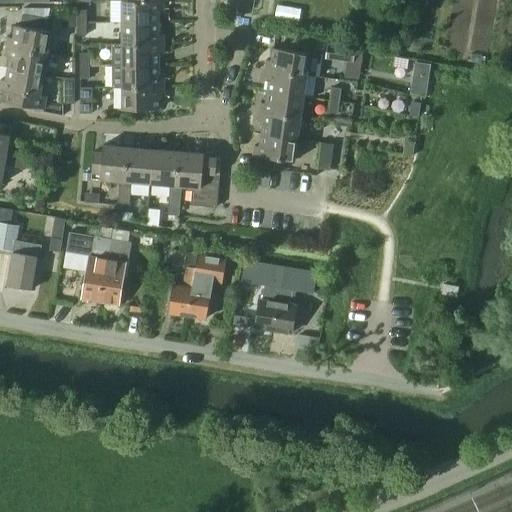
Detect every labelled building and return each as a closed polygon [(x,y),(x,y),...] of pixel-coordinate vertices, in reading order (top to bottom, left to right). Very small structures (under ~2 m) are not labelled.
[(121,0),(122,21),(159,21),(159,10),(164,10),(164,1),(163,0),(147,0),(130,1),(130,0),(121,0)] [(77,10),(77,21),(87,21),(87,10),(77,10)] [(63,13),(62,28),(76,28),(76,13),(63,13)] [(7,46),(48,53),(52,31),(46,30),(48,19),(22,14),(20,26),(15,25),(13,37),(8,36),(7,46)] [(87,21),(77,21),(77,36),(87,36),(87,21)] [(159,34),(159,21),(122,21),(122,43),(164,43),(164,34),(159,34)] [(112,43),(112,65),(159,65),(159,53),(164,53),(164,43),(122,43),(112,43)] [(329,45),(327,58),(353,62),(353,60),(354,49),(355,49),(329,45)] [(48,53),(7,46),(5,55),(10,56),(8,68),(44,74),(48,53)] [(265,69),(307,75),(310,52),(273,47),(272,60),(267,59),(265,69)] [(80,53),(80,65),(90,65),(90,53),(80,53)] [(415,62),(414,72),(429,75),(431,65),(415,62)] [(90,65),(80,65),(80,78),(90,78),(90,65)] [(113,87),(123,87),(123,86),(164,86),(164,77),(159,77),(159,65),(112,65),(113,87)] [(41,95),(44,74),(8,68),(6,80),(1,79),(0,83),(0,89),(4,90),(2,101),(44,109),(46,96),(41,95)] [(269,79),(267,91),(304,96),(307,75),(265,69),(264,78),(269,79)] [(414,72),(411,93),(425,96),(429,75),(414,72)] [(62,77),(63,104),(75,104),(75,77),(62,77)] [(80,87),(80,113),(93,113),(93,86),(80,87)] [(164,96),(164,86),(123,86),(123,87),(123,109),(159,109),(159,96),(164,96)] [(330,100),(340,101),(342,89),(332,87),(330,100)] [(304,96),(267,91),(266,103),(261,102),(259,111),(301,117),(304,96)] [(340,101),(330,100),(329,112),(338,114),(340,101)] [(412,103),(411,115),(419,116),(421,104),(412,103)] [(261,134),(298,139),(301,117),(259,111),(258,121),(263,122),(261,134)] [(0,157),(12,160),(13,155),(7,154),(7,153),(7,151),(10,136),(10,134),(11,125),(6,124),(0,123),(0,157)] [(295,161),(298,139),(261,134),(260,145),(255,145),(253,155),(258,156),(256,167),(283,171),(284,159),(295,161)] [(415,142),(405,141),(404,154),(413,156),(415,142)] [(318,168),(320,169),(330,170),(334,144),(321,143),(318,168)] [(120,180),(119,184),(125,185),(126,181),(129,147),(103,145),(102,151),(94,150),(92,172),(101,173),(100,179),(120,180)] [(126,181),(125,185),(131,186),(131,181),(150,183),(154,149),(129,147),(126,181)] [(170,185),(170,189),(176,189),(176,185),(179,151),(154,149),(150,183),(170,185)] [(176,185),(182,186),(192,187),(191,205),(217,207),(220,173),(221,158),(217,157),(217,156),(204,155),(204,153),(179,151),(176,185)] [(12,160),(11,167),(18,169),(20,156),(13,155),(12,160)] [(20,156),(18,169),(27,170),(28,163),(29,158),(20,156)] [(0,184),(1,184),(5,166),(11,167),(12,160),(0,157),(0,184)] [(119,184),(119,193),(130,194),(131,186),(125,185),(119,184)] [(182,186),(176,185),(176,189),(170,189),(168,205),(180,206),(182,186)] [(130,194),(119,193),(118,202),(130,203),(130,194)] [(180,206),(168,205),(168,214),(179,215),(180,206)] [(124,212),(123,219),(132,220),(133,213),(124,212)] [(0,221),(0,248),(13,250),(7,283),(13,284),(14,287),(20,288),(22,286),(35,288),(41,257),(40,257),(42,244),(18,240),(21,225),(0,221)] [(83,298),(101,301),(109,259),(113,239),(93,236),(70,232),(66,251),(90,256),(83,298)] [(146,234),(144,244),(154,246),(156,236),(146,234)] [(51,237),(49,251),(60,253),(62,239),(51,237)] [(109,259),(101,301),(119,304),(123,277),(126,277),(129,262),(132,242),(113,239),(109,259)] [(187,316),(197,253),(186,251),(175,249),(172,265),(183,266),(183,268),(185,268),(182,285),(174,284),(169,313),(187,316)] [(223,284),(226,263),(227,255),(198,250),(197,253),(187,316),(206,319),(211,290),(210,290),(212,282),(223,284)] [(274,330),(284,265),(267,262),(266,263),(245,259),(241,281),(264,285),(262,298),(260,298),(255,327),(274,330)] [(284,265),(274,330),(292,333),(296,304),(294,304),(296,290),(312,293),(316,271),(284,266),(284,265)] [(444,284),(442,294),(457,297),(459,287),(444,284)] [(235,315),(233,324),(246,327),(248,318),(235,315)]
